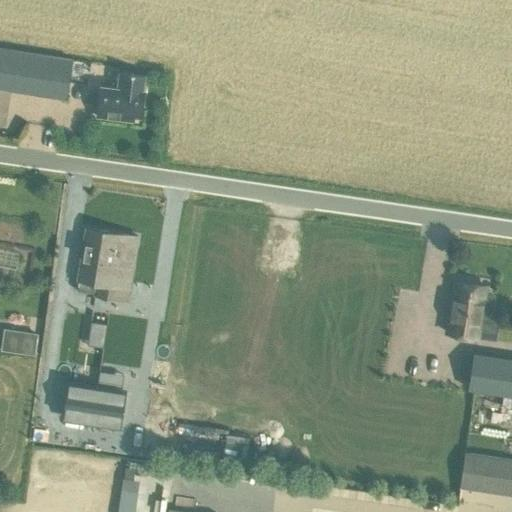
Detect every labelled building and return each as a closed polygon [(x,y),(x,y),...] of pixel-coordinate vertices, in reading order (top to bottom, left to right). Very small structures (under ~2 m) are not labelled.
[(0,87),(65,98),(71,59),(0,47),(0,87)] [(142,90),(143,74),(118,72),(116,87),(100,85),(96,116),(121,119),(122,113),(139,115),(142,90)] [(85,227),(76,286),(94,288),(93,295),(126,300),(136,235),(85,227)] [(152,254),(139,328),(153,330),(166,256),(152,254)] [(198,281),(198,260),(174,260),(173,327),(184,327),(185,281),(198,281)] [(192,330),(206,333),(217,266),(203,264),(192,330)] [(247,331),(263,332),(265,264),(249,264),(247,331)] [(244,301),(245,266),(225,265),(223,329),(230,330),(229,344),(239,345),(239,318),(229,317),(230,300),(244,301)] [(274,296),(286,298),(289,274),(277,272),(274,296)] [(453,279),(445,333),(478,337),(486,284),(453,279)] [(490,334),(511,335),(511,313),(491,312),(490,334)] [(87,344),(103,347),(106,323),(90,321),(87,344)] [(24,335),(22,352),(37,353),(39,337),(24,335)] [(320,356),(287,355),(285,434),(318,435),(320,356)] [(511,390),(511,362),(471,356),(468,385),(511,390)] [(99,370),(96,386),(120,390),(123,374),(99,370)] [(69,382),(63,416),(91,420),(96,386),(69,382)] [(96,386),(91,420),(119,425),(124,391),(120,390),(96,386)] [(459,487),(511,495),(511,458),(464,453),(459,487)]
